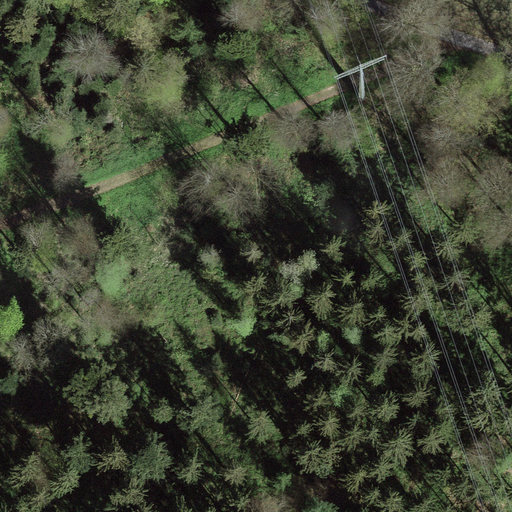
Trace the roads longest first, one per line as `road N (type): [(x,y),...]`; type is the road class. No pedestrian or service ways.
road 1 (track): [(448,34),(176,183),(0,237)]
road 2 (residential): [(511,57),(357,0)]
